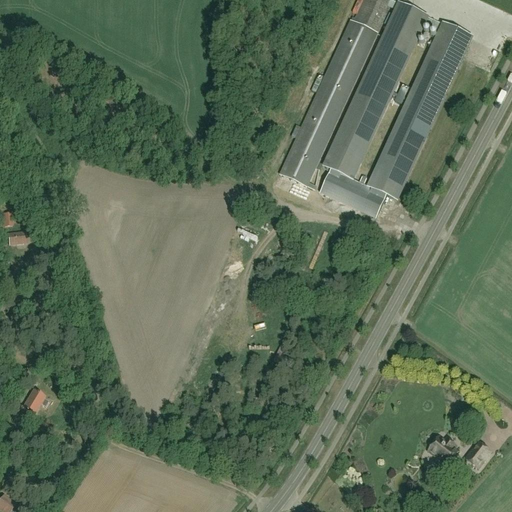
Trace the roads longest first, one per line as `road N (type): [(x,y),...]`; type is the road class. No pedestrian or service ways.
road 1 (secondary): [(271,511),(326,436),(511,90)]
road 2 (track): [(263,511),(248,487),(111,434)]
